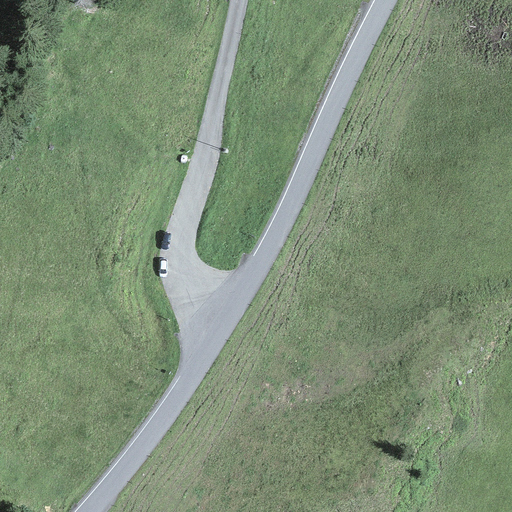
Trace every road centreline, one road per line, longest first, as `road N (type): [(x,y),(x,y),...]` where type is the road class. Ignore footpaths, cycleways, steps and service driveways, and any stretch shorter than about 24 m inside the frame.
road 1 (tertiary): [(386,0),(296,194),(223,324)]
road 2 (unclassified): [(223,324),(188,276),(179,246),(237,0)]
road 3 (tertiary): [(223,324),(145,443),(88,511)]
